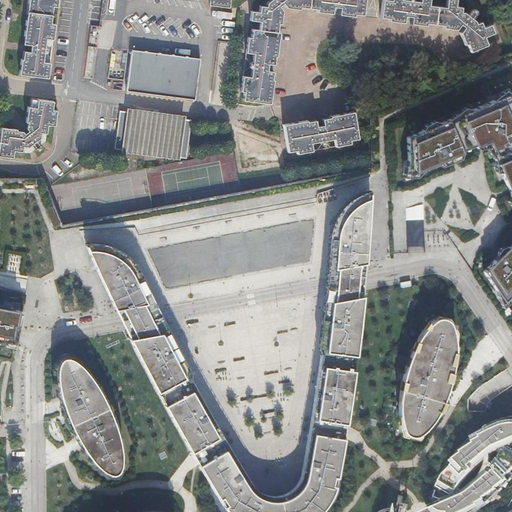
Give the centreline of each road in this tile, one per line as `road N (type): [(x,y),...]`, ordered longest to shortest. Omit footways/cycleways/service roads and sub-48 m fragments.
road 1 (residential): [(511,350),(459,278),(431,267),(45,340),(33,358),(34,511)]
road 2 (residential): [(81,0),(69,91),(8,84),(0,76)]
